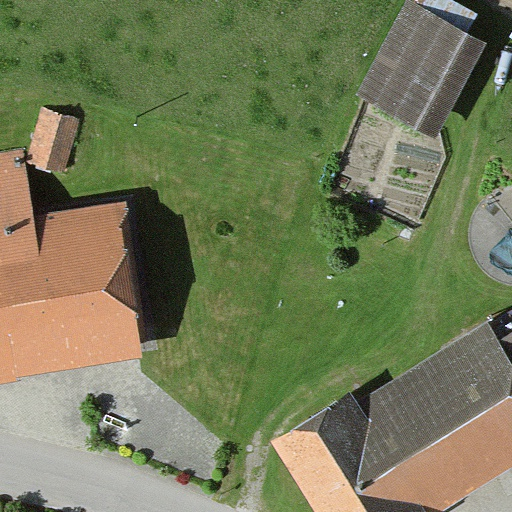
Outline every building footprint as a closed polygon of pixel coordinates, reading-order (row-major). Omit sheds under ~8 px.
[(478,40),(399,0),(349,98),(428,138),(478,40)] [(78,121),(37,111),(23,165),(64,176),(78,121)] [(3,376),(142,359),(122,203),(24,215),(19,173),(6,174),(4,159),(0,159),(0,392),(5,391),(3,376)] [(485,276),(503,287),(511,288),(511,189),(505,190),(488,200),(475,217),(470,237),(474,258),(485,276)] [(511,327),(489,342),(479,325),(351,404),(344,393),(266,441),(309,511),(438,511),(511,467),(511,327)]
